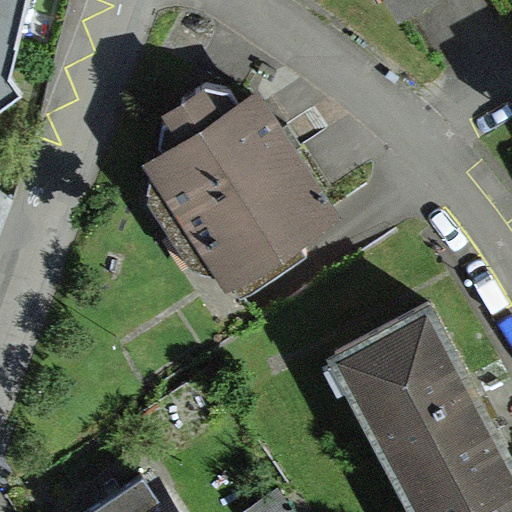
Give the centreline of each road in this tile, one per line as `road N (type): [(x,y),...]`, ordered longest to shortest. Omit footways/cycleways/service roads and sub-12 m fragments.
road 1 (residential): [(247,0),(360,87),(511,249)]
road 2 (residential): [(123,0),(0,340)]
